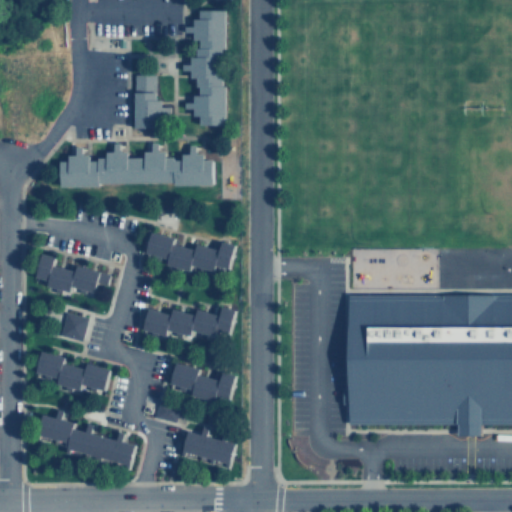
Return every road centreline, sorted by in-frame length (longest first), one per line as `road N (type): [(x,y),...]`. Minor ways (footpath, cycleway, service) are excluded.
road 1 (residential): [(241,511),(256,471),(256,0)]
road 2 (tertiary): [(511,498),(0,501)]
road 3 (residential): [(6,501),(4,164)]
road 4 (residential): [(4,164),(32,153),(67,109),(74,0)]
